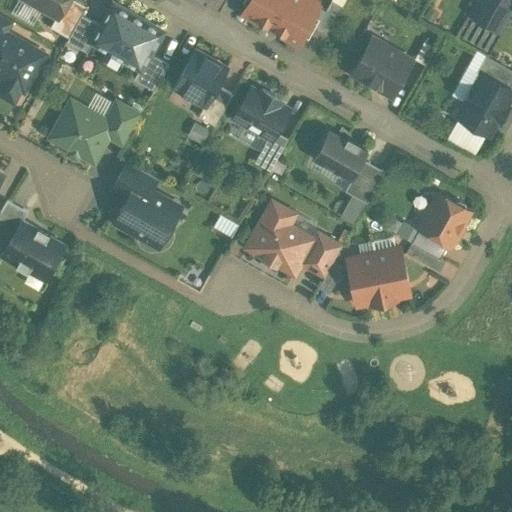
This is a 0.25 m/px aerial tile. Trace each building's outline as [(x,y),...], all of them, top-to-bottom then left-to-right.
[(31,0),(57,15),(58,15),(67,0),(31,0)] [(87,5),(79,0),(67,0),(58,15),(57,15),(51,25),(70,36),(87,5)] [(249,0),(243,11),(271,27),(286,0),(249,0)] [(286,0),(271,27),(299,43),(310,23),(320,6),(320,5),(317,4),(318,2),(314,0),(286,0)] [(333,0),(331,0),(326,9),(336,15),(342,5),(333,0)] [(475,0),(469,11),(499,27),(507,13),(511,3),(511,2),(507,0),(475,0)] [(320,6),(310,23),(327,33),(336,15),(326,9),(320,6)] [(116,7),(96,44),(143,70),(163,33),(116,7)] [(15,20),(0,11),(0,27),(8,32),(15,20)] [(8,32),(0,27),(0,74),(5,77),(3,80),(19,89),(21,86),(24,88),(44,52),(8,32)] [(411,59),(372,36),(353,71),(392,93),(411,59)] [(196,49),(175,85),(206,102),(206,103),(218,83),(227,66),(196,49)] [(511,80),(511,67),(486,53),(477,70),(483,73),(483,72),(509,86),(511,80)] [(511,87),(509,86),(483,72),(483,73),(476,86),(473,84),(464,100),(467,101),(459,115),(489,132),(497,118),(500,120),(508,104),(506,102),(511,91),(511,87)] [(218,83),(206,103),(206,102),(199,114),(215,123),(233,92),(218,83)] [(282,98),(263,87),(261,90),(251,85),(234,116),(268,136),(272,137),(276,130),(290,106),(280,101),(282,98)] [(107,119),(72,99),(52,135),(95,159),(110,133),(115,123),(107,119)] [(140,113),(118,100),(107,119),(115,123),(110,133),(125,141),(140,113)] [(329,125),(312,157),(349,177),(367,146),(329,125)] [(272,137),(268,136),(257,157),(271,165),(270,167),(271,168),(288,137),(276,130),(272,137)] [(384,169),(363,157),(351,178),(350,178),(344,188),(352,193),(366,200),(384,169)] [(158,176),(128,160),(114,184),(130,193),(138,181),(151,188),(158,176)] [(130,193),(115,220),(146,238),(149,233),(161,239),(178,210),(163,202),(166,197),(151,188),(138,181),(130,193)] [(454,200),(440,191),(420,226),(450,243),(453,237),(457,236),(462,226),(461,223),(470,208),(466,206),(466,201),(459,198),(454,200)] [(366,200),(352,193),(340,214),(354,222),(366,200)] [(1,210),(0,211),(0,247),(4,250),(22,219),(23,219),(29,210),(8,198),(1,210)] [(295,212),(273,200),(247,245),(295,272),(301,262),(314,238),(313,237),(288,223),(295,212)] [(23,219),(22,219),(4,250),(2,253),(18,262),(17,264),(28,271),(30,269),(45,278),(65,243),(49,234),(50,232),(39,225),(37,227),(23,219)] [(343,244),(317,230),(313,237),(314,238),(301,262),(325,275),(329,268),(334,259),(343,244)] [(427,249),(413,241),(407,251),(421,259),(427,249)] [(400,247),(374,252),(384,300),(397,297),(396,294),(409,292),(400,247)] [(374,252),(349,257),(358,302),(371,300),(372,302),(384,300),(374,252)] [(344,265),(334,259),(329,268),(339,274),(344,265)]
